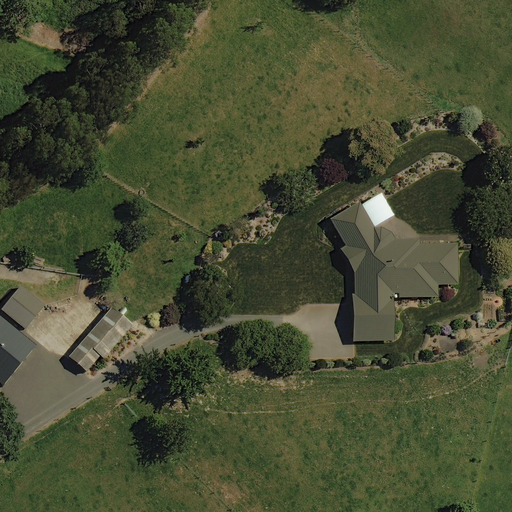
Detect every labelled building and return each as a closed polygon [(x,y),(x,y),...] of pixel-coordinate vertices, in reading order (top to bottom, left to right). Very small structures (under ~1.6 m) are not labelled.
[(438,288),(457,289),(459,246),(393,243),(363,205),(331,223),(346,248),(339,254),(352,275),(349,344),(392,346),(394,300),(438,302),(438,288)] [(46,308),(22,288),(2,313),(26,333),(46,308)] [(39,351),(0,319),(0,373),(12,383),(39,351)] [(119,331),(104,319),(70,360),(84,373),(119,331)] [(476,367),(472,340),(414,348),(418,375),(476,367)]
